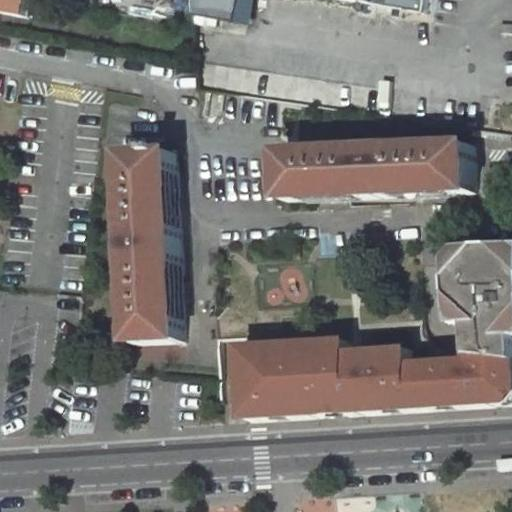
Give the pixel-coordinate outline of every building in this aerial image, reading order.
[(34,0),(0,0),(0,27),(2,15),(30,21),(34,0)] [(195,0),(196,16),(239,24),(244,0),(337,0),(373,6),(374,4),(429,13),(431,0),(195,0)] [(373,6),(428,16),(429,13),(374,4),(373,6)] [(476,149),(289,156),(291,201),(477,195),(476,149)] [(185,343),(178,156),(171,156),(171,152),(160,152),(160,158),(132,159),(141,344),(185,343)] [(511,249),(472,252),(472,265),(456,266),(460,328),(476,327),(477,357),(478,357),(478,360),(511,363),(511,249)] [(248,352),(252,425),(511,409),(511,363),(478,360),(439,355),(423,356),(423,352),(417,351),(417,354),(355,358),(354,346),(248,352)]
